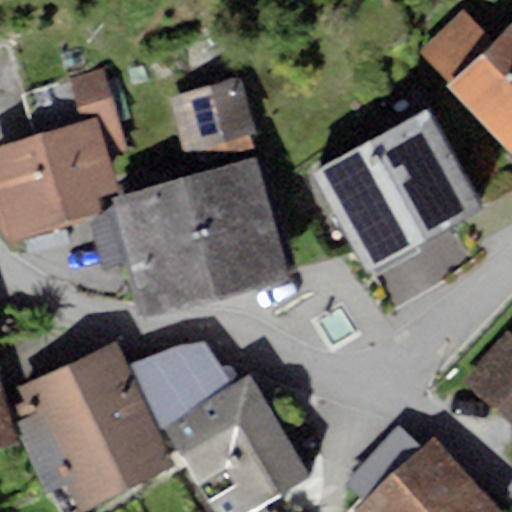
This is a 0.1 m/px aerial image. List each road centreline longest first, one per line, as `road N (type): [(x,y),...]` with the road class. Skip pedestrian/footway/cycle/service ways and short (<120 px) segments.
road 1 (residential): [(367,384),(17,283)]
road 2 (residential): [(367,384),(511,267)]
road 3 (residential): [(511,466),(367,384)]
road 4 (residential): [(367,384),(330,511)]
